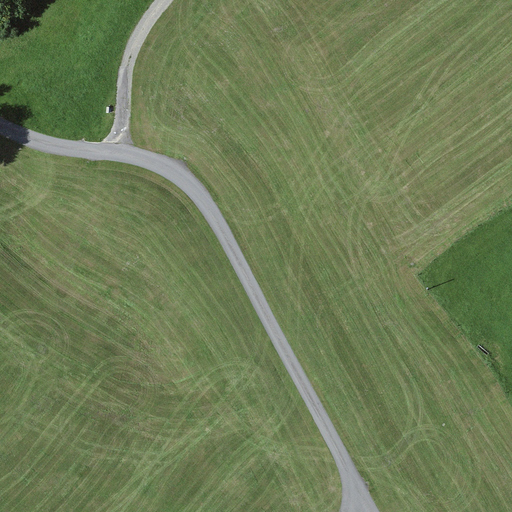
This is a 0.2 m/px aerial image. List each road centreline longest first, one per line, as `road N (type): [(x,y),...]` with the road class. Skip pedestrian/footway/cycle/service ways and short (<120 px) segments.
road 1 (track): [(0,122),(44,144),(172,172),(204,198),(357,511)]
road 2 (track): [(122,155),(123,54),(161,0)]
